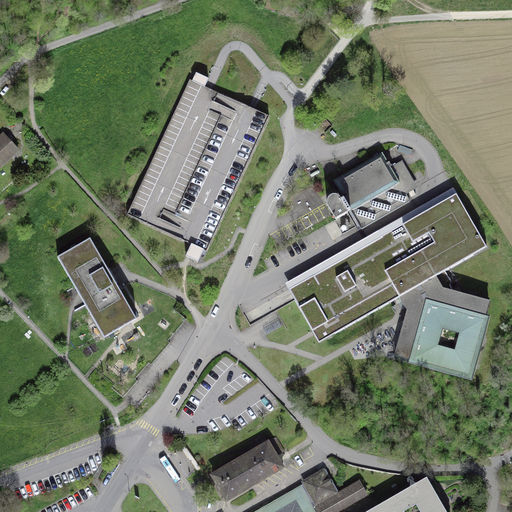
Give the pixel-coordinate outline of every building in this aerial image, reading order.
[(206,251),(269,116),(251,108),(208,88),(204,87),(208,79),(196,73),(192,81),(189,80),(127,215),(191,244),(186,256),(188,257),(198,262),(203,250),(206,251)] [(0,166),(18,150),(3,134),(0,136),(0,166)] [(361,228),(409,201),(389,164),(390,164),(389,162),(387,163),(382,153),(333,180),(343,198),(340,199),(339,197),(338,196),(336,195),(334,195),(332,195),(329,196),(328,198),(327,199),(327,202),(327,204),(327,206),(335,219),(347,213),(347,212),(350,210),(361,228)] [(434,206),(288,289),(319,342),(399,297),(435,276),(487,247),(456,194),(444,201),(448,207),(438,213),(434,206)] [(104,337),(136,319),(115,283),(114,284),(106,270),(107,269),(89,239),(57,257),(104,337)] [(469,375),(489,300),(442,288),(435,276),(399,297),(406,309),(394,355),(469,375)] [(186,319),(174,309),(154,330),(157,333),(139,354),(137,352),(122,369),(124,371),(110,387),(123,398),(138,381),(135,378),(148,363),(150,365),(170,343),(167,341),(186,319)] [(213,475),(227,498),(267,474),(268,476),(283,467),(268,441),(266,442),(262,435),(249,443),(253,450),(252,450),(253,451),(213,475)] [(200,468),(185,447),(184,446),(183,446),(182,446),(182,447),(181,447),(181,448),(181,449),(181,450),(196,471),(197,472),(198,472),(199,471),(200,470),(200,469),(200,468)] [(447,511),(427,477),(365,511),(315,511),(308,498),(312,496),(315,503),(324,498),(337,491),(325,469),(312,477),(300,484),(301,485),(254,511),(447,511)] [(358,482),(314,507),(317,511),(335,511),(366,495),(358,482)]
